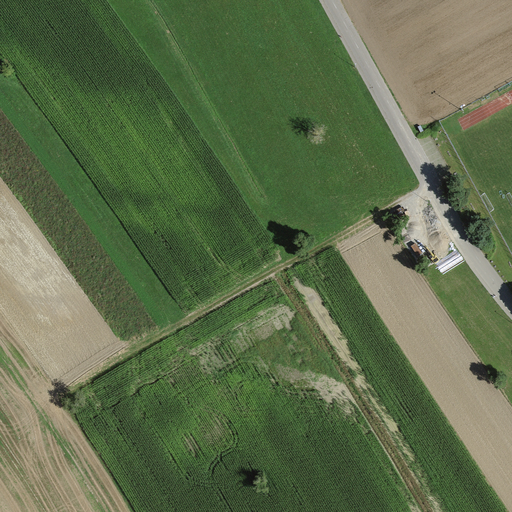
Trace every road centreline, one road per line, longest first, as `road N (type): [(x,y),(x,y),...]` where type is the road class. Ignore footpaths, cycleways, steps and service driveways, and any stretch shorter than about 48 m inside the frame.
road 1 (track): [(62,395),(431,186)]
road 2 (unclassified): [(511,305),(431,186),(330,0)]
